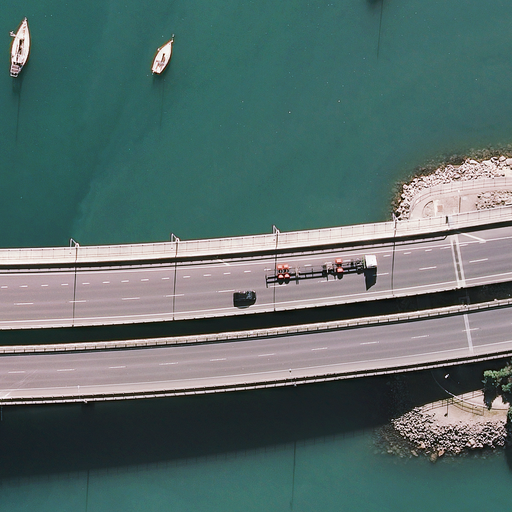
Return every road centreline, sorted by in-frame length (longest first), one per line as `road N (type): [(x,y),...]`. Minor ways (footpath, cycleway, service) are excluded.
road 1 (trunk): [(0,306),(259,292),(511,254)]
road 2 (trunk): [(511,325),(173,367),(0,373)]
